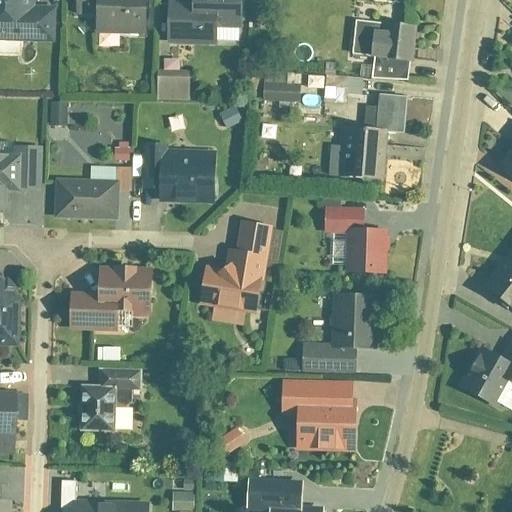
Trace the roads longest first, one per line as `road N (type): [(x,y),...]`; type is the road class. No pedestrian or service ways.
road 1 (residential): [(390,511),(424,368),(476,0)]
road 2 (residential): [(44,249),(39,511)]
road 3 (residential): [(44,249),(93,236),(188,238)]
